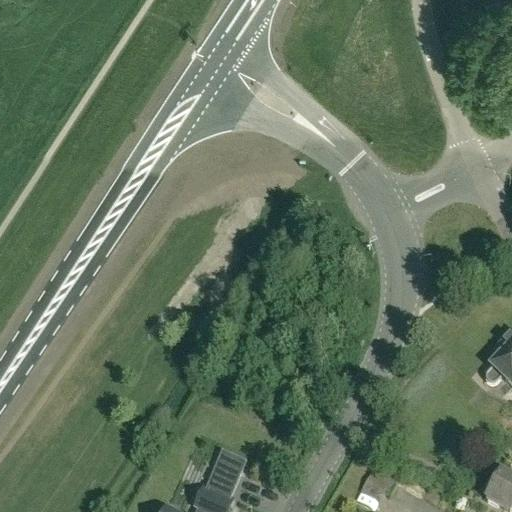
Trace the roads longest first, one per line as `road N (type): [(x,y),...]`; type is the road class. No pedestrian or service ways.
road 1 (primary): [(0,386),(214,59)]
road 2 (unclassified): [(299,511),(397,326),(406,280),(387,213)]
road 3 (unclassified): [(387,213),(352,160),(214,59)]
road 4 (unclassified): [(479,171),(438,72),(421,0)]
